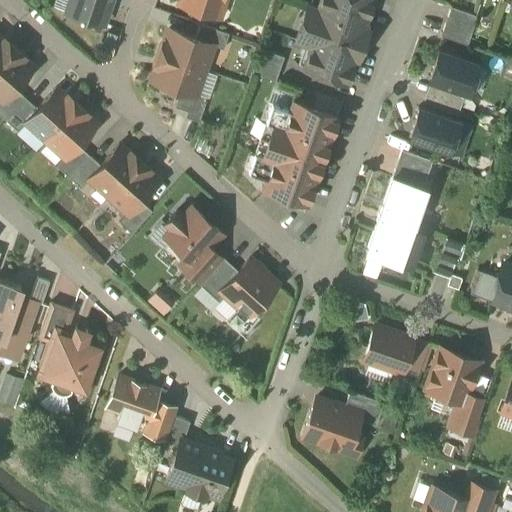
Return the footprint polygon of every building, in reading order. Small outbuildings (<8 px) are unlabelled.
[(69,0),(66,9),(103,22),(110,0),(69,0)] [(179,0),(179,1),(216,14),(217,11),(221,9),(224,0),(179,0)] [(319,0),(318,6),(307,3),(301,20),(307,22),(301,39),(311,43),(303,65),(347,80),(355,58),(356,58),(367,27),(363,26),(371,0),(319,0)] [(478,15),(451,5),(441,35),(467,44),(478,15)] [(229,32),(201,22),(196,37),(213,43),(212,44),(223,48),(229,32)] [(196,37),(169,27),(165,40),(166,42),(164,46),(161,45),(158,52),(204,68),(212,44),(213,43),(196,37)] [(0,61),(15,46),(9,41),(6,43),(0,36),(0,61)] [(0,96),(2,98),(13,86),(33,64),(18,53),(20,50),(15,46),(0,61),(0,96)] [(284,55),(261,47),(252,71),(276,79),(284,55)] [(478,60),(440,47),(428,80),(430,80),(465,92),(467,93),(478,60)] [(204,68),(158,52),(156,59),(159,61),(158,65),(156,66),(152,78),(180,89),(195,93),(196,92),(204,68)] [(465,92),(430,80),(421,105),(456,117),(465,92)] [(0,100),(0,113),(6,119),(25,96),(13,86),(2,98),(0,100)] [(56,86),(37,106),(26,120),(45,138),(78,102),(68,94),(67,95),(56,86)] [(195,93),(180,89),(174,105),(187,110),(185,116),(199,120),(207,96),(196,92),(195,93)] [(37,106),(25,96),(6,119),(18,129),(26,120),(37,106)] [(337,114),(292,98),(289,107),(272,101),(248,169),(265,175),(262,184),(307,200),(313,183),(316,173),(326,146),(337,114)] [(88,111),(78,102),(45,138),(64,155),(77,142),(96,122),(86,113),(88,111)] [(421,105),(420,104),(408,137),(447,151),(458,118),(456,117),(421,105)] [(89,153),(77,142),(64,155),(56,164),(68,176),(89,153)] [(120,143),(102,163),(89,177),(109,194),(141,158),(135,153),(133,156),(120,143)] [(432,158),(402,148),(393,175),(422,185),(432,158)] [(102,163),(89,153),(68,176),(81,186),(89,177),(102,163)] [(147,164),(141,158),(109,194),(128,212),(140,199),(160,179),(144,167),(147,164)] [(422,185),(393,175),(379,212),(409,223),(422,185)] [(128,212),(120,221),(131,231),(151,209),(140,199),(128,212)] [(222,231),(192,204),(182,215),(176,210),(166,222),(175,230),(168,237),(188,254),(180,263),(187,270),(210,244),(222,231)] [(379,212),(366,251),(396,261),(410,223),(409,223),(379,212)] [(465,242),(446,236),(440,251),(460,258),(465,242)] [(210,244),(187,270),(200,282),(223,256),(210,244)] [(200,282),(219,300),(226,292),(220,288),(238,268),(224,256),(223,256),(200,282)] [(238,268),(220,288),(226,292),(248,312),(252,308),(258,308),(264,300),(264,295),(277,281),(249,256),(238,268)] [(511,269),(509,278),(501,275),(493,298),(511,304),(511,269)] [(23,280),(0,272),(0,334),(5,336),(20,290),(23,280)] [(41,297),(20,290),(5,336),(0,334),(0,347),(22,355),(41,297)] [(72,309),(50,302),(38,335),(51,340),(56,327),(65,331),(72,309)] [(412,335),(375,322),(363,356),(401,369),(403,362),(412,335)] [(65,331),(56,327),(51,340),(39,374),(53,379),(51,384),(53,388),(56,392),(61,394),(66,393),(71,391),(73,386),(86,390),(102,344),(85,338),(87,332),(75,328),(73,333),(65,331)] [(428,341),(412,335),(403,362),(419,368),(428,341)] [(478,359),(440,345),(426,385),(460,397),(464,398),(467,391),(478,359)] [(157,387),(118,373),(107,404),(121,409),(118,417),(135,423),(136,419),(144,422),(145,422),(154,397),(157,387)] [(384,400),(350,388),(344,405),(361,411),(359,417),(376,423),(384,400)] [(467,391),(464,398),(460,397),(451,423),(475,431),(486,397),(467,391)] [(344,405),(315,395),(302,433),(322,440),(325,446),(331,443),(356,452),(361,436),(353,434),(359,417),(361,411),(344,405)] [(177,405),(154,397),(145,422),(144,422),(142,429),(166,437),(174,414),(177,405)] [(190,420),(174,414),(166,437),(165,439),(177,443),(180,436),(183,437),(190,420)] [(183,437),(180,436),(177,443),(176,449),(172,450),(169,459),(171,462),(166,477),(187,485),(186,488),(203,494),(204,491),(217,495),(231,457),(202,447),(203,444),(183,437)] [(491,511),(499,489),(474,480),(468,497),(473,499),(468,511),(491,511)] [(468,497),(433,485),(423,511),(468,511),(473,499),(468,497)]
